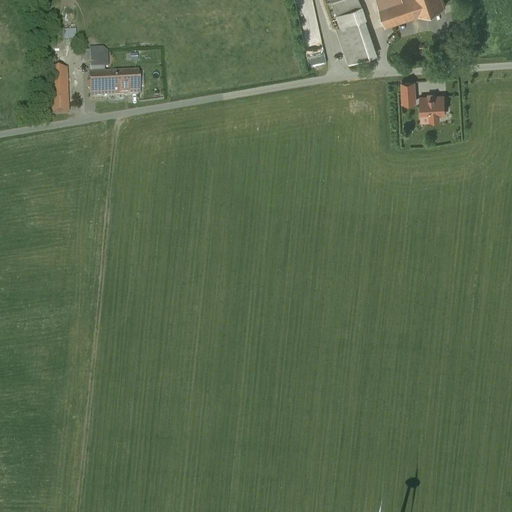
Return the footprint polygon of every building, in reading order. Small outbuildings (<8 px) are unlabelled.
[(360,0),(331,0),(336,14),(362,5),(360,0)] [(377,0),(386,25),(445,5),(442,0),(377,0)] [(367,20),(362,5),(336,14),(340,27),(337,28),(349,64),(377,54),(366,20),(367,20)] [(63,30),(64,40),(75,39),(75,29),(63,30)] [(305,44),(308,65),(327,63),(324,41),(305,44)] [(107,50),(87,51),(90,99),(139,96),(138,70),(108,72),(107,50)] [(66,71),(47,72),(49,115),(68,114),(66,71)] [(399,80),(400,102),(417,102),(418,121),(439,120),(439,114),(444,114),(443,92),(416,93),(415,79),(399,80)]
